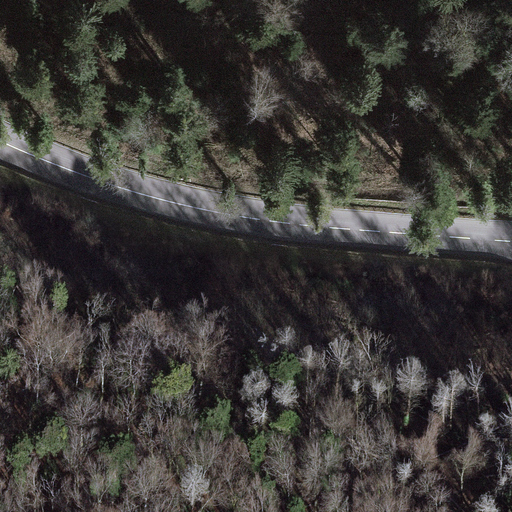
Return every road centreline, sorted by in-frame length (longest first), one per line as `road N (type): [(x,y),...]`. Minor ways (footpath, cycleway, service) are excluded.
road 1 (track): [(0,279),(202,349),(346,373),(511,379)]
road 2 (primary): [(511,241),(213,211),(120,187),(0,140)]
